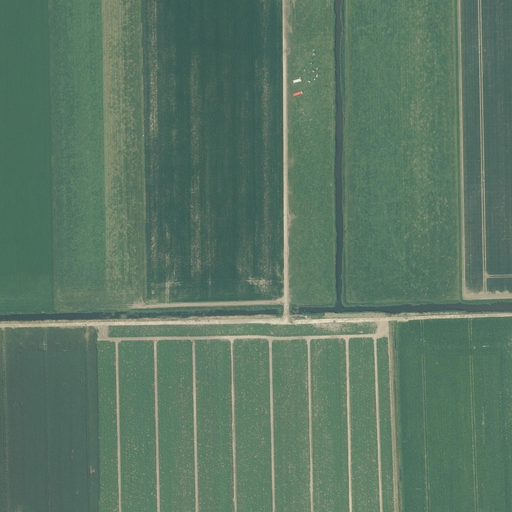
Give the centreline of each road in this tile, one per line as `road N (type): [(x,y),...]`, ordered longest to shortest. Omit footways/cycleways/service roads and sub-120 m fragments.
road 1 (track): [(0,326),(511,315)]
road 2 (track): [(283,0),(286,321)]
